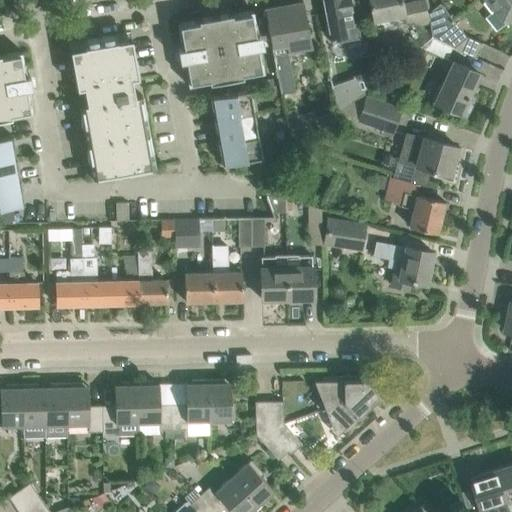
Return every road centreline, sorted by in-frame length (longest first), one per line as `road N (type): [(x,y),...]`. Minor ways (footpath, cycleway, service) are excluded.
road 1 (residential): [(451,357),(414,344),(0,353)]
road 2 (residential): [(34,0),(57,192),(193,189)]
road 3 (residential): [(451,357),(511,112)]
road 4 (residential): [(307,511),(421,408),(451,357)]
road 5 (residential): [(157,0),(193,189)]
